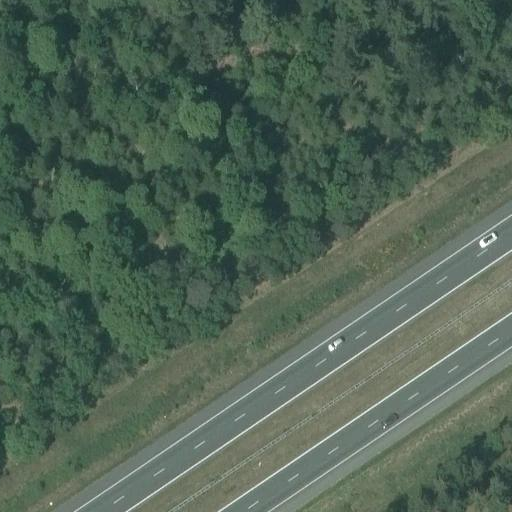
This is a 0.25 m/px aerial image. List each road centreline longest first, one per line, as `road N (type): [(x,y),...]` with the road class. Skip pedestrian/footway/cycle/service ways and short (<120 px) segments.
road 1 (motorway): [(511,236),(105,511)]
road 2 (motorway): [(248,511),(511,333)]
